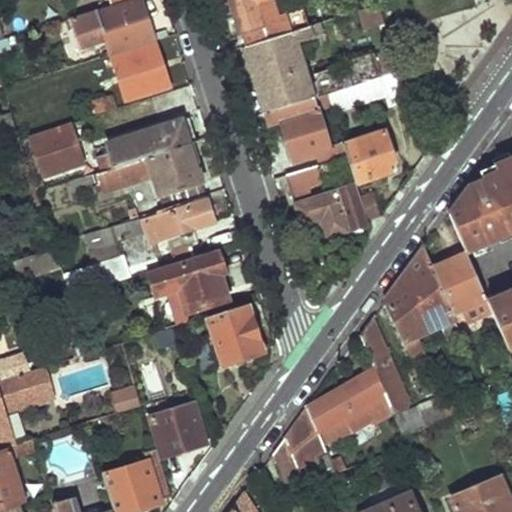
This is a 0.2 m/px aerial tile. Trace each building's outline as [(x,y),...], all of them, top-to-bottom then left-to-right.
[(96,8),(68,17),(78,48),(105,39),(110,53),(153,39),(140,0),(133,0),(97,12),(96,8)] [(243,47),(308,27),(303,10),(276,18),(270,0),(215,0),(232,50),(243,47)] [(312,98),(318,96),(327,94),(400,71),(393,51),(312,75),(315,86),(307,88),(292,41),(381,13),(379,5),(308,27),(243,47),(263,114),(312,98)] [(155,43),(106,59),(108,65),(113,64),(125,100),(169,86),(155,43)] [(327,94),(329,101),(333,112),(385,96),(389,107),(409,100),(400,71),(327,94)] [(91,100),(96,113),(114,107),(110,94),(91,100)] [(327,94),(318,96),(320,104),(329,101),(327,94)] [(315,155),(319,165),(346,156),(342,144),(342,141),(327,146),(312,98),(263,114),(267,125),(279,121),(292,162),(315,155)] [(148,157),(190,143),(197,140),(189,117),(107,144),(111,154),(98,159),(100,164),(97,165),(100,173),(142,159),(148,157)] [(31,136),(44,178),(84,166),(71,124),(31,136)] [(346,156),(355,185),(389,174),(399,171),(386,130),(342,144),(346,156)] [(206,194),(190,143),(148,157),(164,208),(179,203),(206,194)] [(449,217),(465,254),(511,235),(511,158),(510,154),(494,161),(497,168),(489,171),(481,174),(485,184),(469,190),(449,217)] [(319,165),(285,176),(301,226),(322,220),(328,239),(331,238),(369,225),(368,222),(360,198),(355,185),(346,156),(319,165)] [(147,172),(142,159),(100,173),(96,174),(99,184),(93,186),(96,193),(101,191),(102,194),(133,184),(131,177),(147,172)] [(25,161),(16,164),(23,184),(18,185),(25,207),(28,206),(38,203),(35,193),(27,167),(25,161)] [(96,174),(100,173),(97,165),(79,171),(82,179),(96,174)] [(30,166),(27,167),(35,193),(43,190),(40,182),(36,184),(30,166)] [(360,198),(368,222),(382,218),(374,194),(360,198)] [(61,275),(68,297),(148,271),(159,268),(151,243),(215,222),(214,219),(219,214),(216,205),(209,204),(208,200),(181,209),(179,203),(164,208),(161,209),(162,214),(150,218),(147,216),(101,230),(106,245),(118,241),(123,255),(61,275)] [(38,203),(28,206),(30,214),(41,210),(38,203)] [(52,248),(13,261),(20,280),(59,267),(52,248)] [(403,279),(426,335),(440,330),(448,349),(464,344),(452,314),(432,267),(424,250),(403,279)] [(159,268),(148,271),(167,329),(190,322),(187,313),(225,301),(217,275),(225,272),(218,252),(172,267),(171,264),(159,268)] [(432,267),(452,314),(486,300),(465,254),(447,261),(432,267)] [(388,308),(411,364),(423,359),(420,351),(426,349),(421,337),(426,335),(403,279),(398,285),(386,302),(388,308)] [(511,293),(488,303),(508,351),(511,349),(511,293)] [(249,308),(211,321),(225,364),(263,352),(249,308)] [(364,332),(359,339),(373,373),(392,416),(393,418),(405,413),(404,403),(397,380),(372,320),(364,332)] [(12,325),(6,327),(9,334),(15,332),(12,325)] [(0,448),(4,447),(12,445),(3,416),(54,400),(43,367),(0,381),(0,448)] [(169,373),(175,392),(189,387),(183,369),(169,373)] [(310,405),(307,409),(317,431),(347,424),(368,414),(373,424),(392,416),(373,373),(343,388),(310,405)] [(115,414),(139,407),(133,386),(109,393),(115,414)] [(455,397),(441,403),(448,420),(462,414),(455,397)] [(441,403),(422,411),(429,427),(448,420),(441,403)] [(192,404),(148,418),(161,458),(204,444),(192,404)] [(490,406),(482,409),(485,417),(493,414),(490,406)] [(296,424),(285,439),(299,469),(319,460),(330,482),(338,478),(336,474),(331,463),(317,431),(307,409),(296,424)] [(422,411),(395,421),(402,438),(429,427),(422,411)] [(0,506),(21,500),(7,458),(33,449),(30,439),(12,445),(4,447),(5,451),(0,452),(0,506)] [(278,447),(272,455),(283,480),(301,476),(299,469),(285,439),(278,447)] [(167,496),(153,449),(142,452),(145,460),(102,473),(113,511),(124,511),(158,502),(157,499),(167,496)] [(341,458),(331,463),(336,474),(346,470),(341,458)] [(511,511),(511,508),(499,478),(451,498),(456,511),(511,511)] [(255,511),(244,493),(230,511),(255,511)] [(365,511),(415,511),(408,494),(365,511)] [(54,511),(109,511),(110,511),(109,511),(105,511),(105,508),(99,510),(99,511),(75,511),(71,496),(52,502),(54,510),(54,511)]
